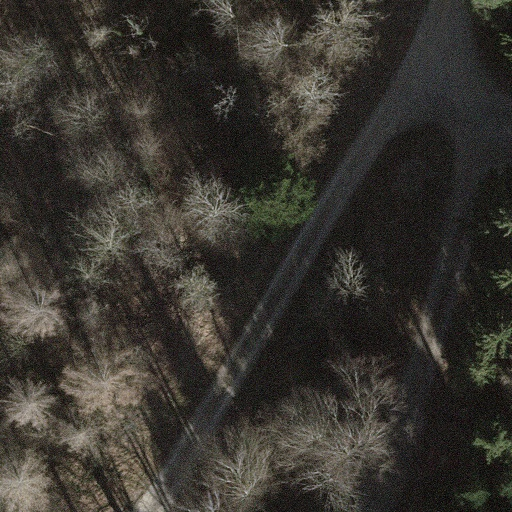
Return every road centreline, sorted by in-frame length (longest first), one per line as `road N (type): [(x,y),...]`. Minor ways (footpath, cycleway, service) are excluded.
road 1 (track): [(423,81),(326,212),(150,511)]
road 2 (track): [(364,511),(479,142)]
